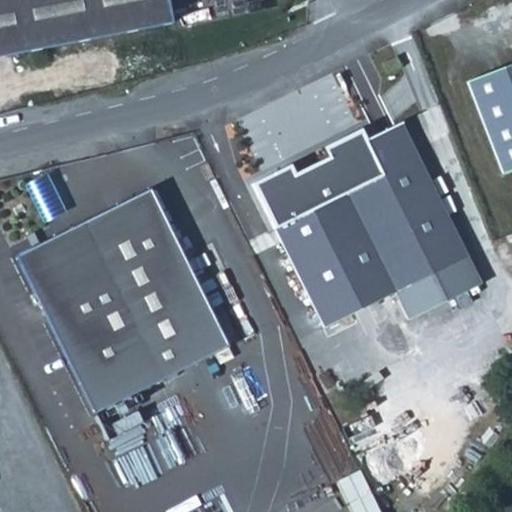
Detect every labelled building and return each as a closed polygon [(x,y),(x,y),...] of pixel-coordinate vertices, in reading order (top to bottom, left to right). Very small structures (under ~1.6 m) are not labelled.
[(0,0),(0,57),(23,53),(101,37),(167,24),(162,0),(0,0)] [(394,57),(381,63),(386,72),(398,67),(394,57)] [(511,169),(511,62),(501,67),(467,80),(503,173),(511,169)] [(327,157),(255,192),(322,327),(393,291),(407,318),(478,282),(465,255),(398,121),(327,157)] [(74,208),(7,241),(86,400),(220,336),(140,176),(74,208)] [(254,511),(352,471),(340,443),(243,483),(254,511)]
